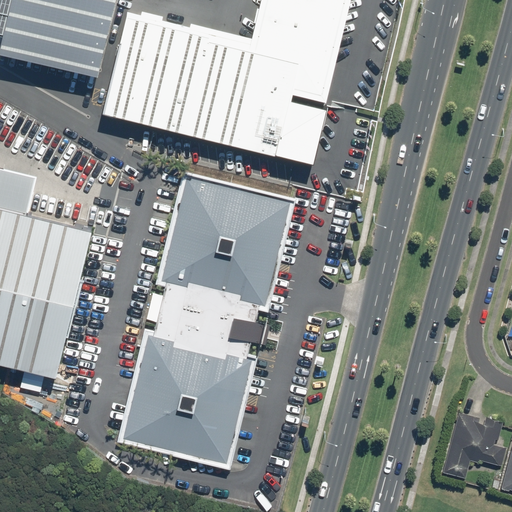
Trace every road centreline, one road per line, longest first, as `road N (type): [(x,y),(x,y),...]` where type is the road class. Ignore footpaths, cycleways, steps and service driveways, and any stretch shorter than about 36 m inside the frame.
road 1 (primary): [(310,511),(376,286),(445,0)]
road 2 (primary): [(511,13),(377,511)]
road 3 (residential): [(511,384),(487,373),(473,327),(511,192)]
